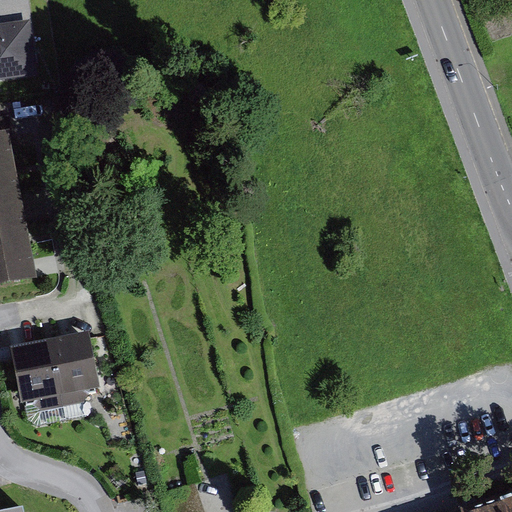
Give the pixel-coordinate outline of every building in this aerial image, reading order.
[(0,0),(0,16),(1,24),(31,21),(28,0),(0,0)] [(1,24),(0,24),(0,80),(38,76),(31,21),(1,24)] [(194,88),(195,99),(201,103),(211,101),(215,96),(213,84),(208,79),(198,81),(194,88)] [(14,116),(1,118),(4,133),(13,131),(13,133),(17,132),(14,116)] [(0,176),(16,174),(20,168),(13,133),(13,131),(4,133),(0,133),(0,176)] [(0,211),(27,206),(22,178),(16,174),(0,176),(0,211)] [(0,247),(29,243),(33,236),(27,206),(0,211),(0,247)] [(0,286),(41,279),(35,248),(29,243),(0,247),(0,286)] [(60,340),(55,348),(68,406),(88,402),(93,390),(103,388),(92,334),(60,340)] [(48,343),(15,350),(26,402),(36,400),(47,410),(68,406),(55,348),(48,343)] [(163,511),(209,511),(201,483),(159,494),(163,511)] [(511,511),(511,498),(470,511),(511,511)]
